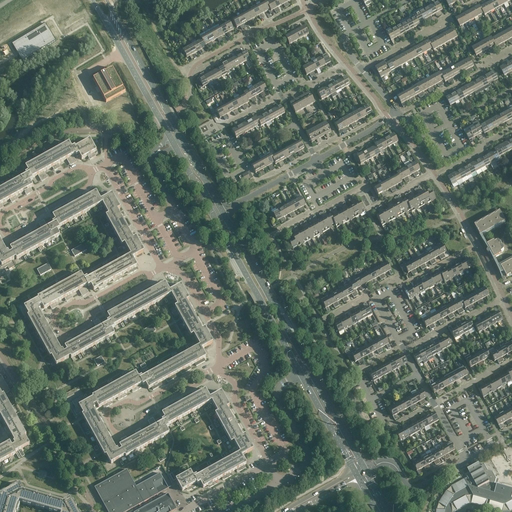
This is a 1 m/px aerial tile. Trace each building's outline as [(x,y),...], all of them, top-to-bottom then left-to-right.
[(281,6),(277,0),(273,0),(272,1),(278,12),(280,11),(278,8),(281,6)] [(287,7),(283,0),(277,0),(281,6),(283,5),(285,8),(287,7)] [(454,4),(451,0),(445,0),(451,10),(453,9),(451,5),(454,4)] [(500,9),(495,0),(492,0),(493,1),(490,3),(494,10),(498,8),(499,9),(500,9)] [(504,5),(501,0),(495,0),(500,9),(501,8),(501,7),(504,5)] [(278,12),(272,1),(267,4),(271,11),(274,10),(276,13),(278,12)] [(494,10),(490,3),(487,4),(485,1),(484,2),(490,14),(492,13),(491,12),(494,10)] [(271,11),(267,4),(266,2),(261,5),(265,12),(268,11),(270,14),(272,13),(271,11)] [(443,10),(439,2),(435,4),(434,3),(433,4),(440,16),(442,15),(440,12),(443,10)] [(490,14),(484,2),(482,3),(483,6),(481,8),(484,14),(485,16),(488,14),(489,15),(490,14)] [(440,16),(433,4),(432,5),(432,6),(429,8),(433,15),(436,14),(438,17),(440,16)] [(484,14),(481,8),(480,6),(477,8),(475,4),(473,5),(480,17),(481,17),(481,16),(484,14)] [(265,12),(261,5),(256,7),(262,18),(264,17),(262,14),(265,12)] [(480,17),(473,5),(471,6),(473,10),(470,11),(474,19),(478,17),(479,18),(480,17)] [(262,18),(256,7),(251,10),(256,18),(259,16),(260,19),(262,18)] [(430,21),(424,10),(423,8),(418,10),(419,13),(424,21),(426,19),(428,23),(430,21)] [(429,8),(424,10),(430,21),(432,20),(430,17),(433,15),(429,8)] [(474,19),(470,11),(467,13),(466,9),(464,10),(470,23),(472,22),(471,21),(474,19)] [(256,18),(251,10),(247,12),(253,23),(255,22),(253,19),(256,18)] [(424,21),(419,13),(418,10),(413,13),(414,15),(415,16),(421,27),(423,26),(421,22),(424,21)] [(470,23),(464,10),(462,11),(464,15),(461,16),(465,24),(468,22),(469,23),(470,23)] [(253,23),(247,12),(242,15),(246,23),(249,21),(251,25),(253,23)] [(246,23),(242,15),(237,18),(243,29),(245,28),(244,24),(246,23)] [(421,27),(415,16),(414,15),(409,17),(411,20),(415,28),(418,26),(420,29),(422,28),(421,27)] [(465,24),(461,16),(458,18),(456,15),(454,16),(460,27),(461,28),(462,27),(462,26),(465,24)] [(243,29),(237,18),(232,20),(237,28),(240,26),(242,30),(243,29)] [(412,34),(405,22),(406,21),(405,20),(400,23),(401,25),(406,33),(408,31),(410,35),(412,34)] [(411,20),(407,22),(407,21),(406,21),(405,22),(412,34),(414,33),(412,29),(415,28),(411,20)] [(233,30),(229,22),(224,25),(230,36),(232,35),(230,31),(233,30)] [(46,24),(12,44),(22,61),(56,41),(46,24)] [(230,36),(224,25),(219,27),(224,35),(226,34),(228,37),(230,36)] [(309,34),(304,26),(301,28),(299,25),(298,26),(304,37),(309,34)] [(406,33),(401,25),(398,27),(397,26),(396,27),(403,39),(405,38),(403,34),(406,33)] [(304,37),(298,26),(296,27),(297,30),(295,32),(299,39),(304,37)] [(458,37),(452,26),(449,27),(451,31),(449,32),(453,40),(456,38),(457,39),(458,38),(458,37)] [(224,35),(219,27),(215,30),(221,41),(223,40),(221,37),(224,35)] [(403,39),(396,27),(395,27),(395,29),(392,31),(396,38),(399,37),(401,40),(403,39)] [(221,41),(215,30),(210,33),(214,40),(217,39),(219,42),(221,41)] [(299,39),(295,32),(292,33),(290,30),(288,31),(294,42),(299,39)] [(453,40),(449,32),(446,34),(444,30),(442,31),(449,44),(450,43),(449,42),(453,40)] [(294,42),(288,31),(286,32),(288,35),(285,37),(289,45),(294,42)] [(396,38),(392,31),(389,32),(388,31),(387,32),(387,33),(393,44),(395,43),(393,40),(396,38)] [(449,44),(442,31),(440,33),(442,36),(439,38),(443,45),(447,43),(447,44),(449,44)] [(511,43),(511,41),(506,31),(504,31),(505,32),(502,34),(506,42),(509,40),(511,44),(511,43)] [(214,40),(210,33),(205,35),(211,47),(213,45),(211,42),(214,40)] [(506,42),(502,34),(498,36),(498,35),(496,36),(503,48),(505,47),(503,44),(506,42)] [(211,47),(205,35),(200,38),(201,40),(205,46),(205,45),(207,44),(209,48),(211,47)] [(443,45),(439,38),(436,39),(435,36),(433,37),(439,49),(441,48),(440,47),(443,45)] [(503,48),(496,36),(495,37),(496,38),(492,40),(495,46),(496,47),(499,46),(501,49),(503,48)] [(439,49),(433,37),(431,38),(433,41),(430,43),(433,49),(434,50),(437,49),(438,50),(439,49)] [(495,46),(492,40),(491,38),(488,40),(487,39),(486,39),(493,52),(495,50),(493,47),(495,46)] [(433,49),(430,43),(429,41),(426,43),(424,39),(422,40),(429,52),(430,52),(430,51),(433,49)] [(493,52),(486,39),(484,40),(485,41),(482,43),(486,51),(489,49),(491,53),(493,52)] [(206,47),(205,45),(205,46),(201,40),(197,42),(203,53),(205,52),(203,49),(206,47)] [(429,52),(422,40),(420,41),(422,45),(419,46),(423,54),(427,52),(428,53),(429,52)] [(203,53),(197,42),(192,45),(196,53),(199,51),(201,55),(203,53)] [(486,51),(482,43),(478,45),(478,44),(476,45),(483,57),(485,56),(483,52),(486,51)] [(423,54),(419,46),(416,48),(415,44),(413,46),(419,58),(421,57),(420,56),(423,54)] [(196,53),(192,45),(187,48),(193,59),(195,58),(193,54),(196,53)] [(483,57),(476,45),(475,45),(476,46),(472,48),(476,56),(479,54),(481,58),(483,57)] [(419,58),(413,46),(411,47),(413,50),(410,52),(414,59),(417,57),(418,58),(419,58)] [(193,59),(187,48),(182,50),(187,58),(189,56),(191,60),(193,59)] [(250,59),(246,52),(243,53),(241,50),(239,51),(245,62),(250,59)] [(414,59),(410,52),(407,53),(405,50),(403,51),(410,63),(411,62),(410,61),(414,59)] [(245,62),(239,51),(237,52),(239,56),(236,57),(240,65),(245,62)] [(410,63),(403,51),(401,52),(403,55),(400,57),(404,64),(408,62),(408,64),(410,63)] [(240,65),(236,57),(233,59),(231,55),(229,56),(235,67),(240,65)] [(330,62),(326,55),(321,58),(326,65),(328,64),(330,67),(332,66),(330,63),(330,62)] [(404,64),(400,57),(398,58),(396,55),(394,56),(400,68),(402,67),(401,66),(404,64)] [(235,67),(229,56),(227,57),(229,61),(226,62),(231,70),(235,67)] [(400,68),(394,56),(392,57),(394,60),(391,62),(395,70),(398,68),(399,69),(400,68)] [(326,65),(321,58),(317,60),(323,71),(325,70),(323,67),(326,65)] [(474,66),(470,59),(466,61),(466,60),(464,60),(471,73),(473,72),(471,68),(474,66)] [(231,70),(226,62),(223,64),(222,60),(220,61),(221,63),(226,73),(226,72),(231,70)] [(323,71),(317,60),(312,63),(316,70),(319,69),(321,72),(323,71)] [(395,70),(391,62),(388,64),(386,60),(384,61),(385,63),(391,73),(392,73),(392,71),(395,70)] [(471,73),(464,60),(463,61),(464,62),(460,64),(464,72),(467,70),(469,74),(471,73)] [(511,71),(511,67),(510,63),(507,65),(505,61),(503,62),(510,74),(511,74),(511,73),(511,71)] [(510,74),(503,62),(501,63),(503,67),(500,68),(504,76),(508,74),(509,75),(510,74)] [(226,73),(221,63),(219,64),(221,68),(218,69),(222,77),(227,74),(226,72),(226,73)] [(316,70),(312,63),(307,65),(313,76),(315,75),(313,72),(316,70)] [(391,73),(385,63),(375,68),(376,70),(374,71),(376,74),(378,73),(381,78),(391,73)] [(464,72),(460,64),(457,66),(456,65),(455,66),(462,78),(463,77),(462,73),(464,72)] [(313,76),(307,65),(302,68),(306,76),(309,74),(311,78),(313,76)] [(462,78),(455,66),(453,66),(454,68),(451,69),(455,77),(458,76),(460,79),(462,78)] [(222,77),(218,69),(215,71),(213,67),(211,69),(217,80),(222,77)] [(93,79),(94,82),(96,84),(97,86),(100,92),(101,93),(102,95),(104,98),(105,100),(106,102),(125,92),(112,68),(93,79)] [(498,80),(492,68),(492,69),(490,70),(492,73),(489,75),(493,82),(497,80),(497,82),(499,81),(498,80)] [(217,80),(211,69),(209,70),(211,73),(208,75),(213,82),(217,80)] [(455,77),(451,69),(447,71),(447,70),(445,71),(452,83),(454,82),(452,79),(455,77)] [(452,83),(445,71),(444,72),(445,73),(441,75),(444,81),(445,82),(448,81),(450,84),(452,83)] [(493,82),(489,75),(486,76),(484,72),(482,73),(489,86),(490,85),(490,84),(493,82)] [(213,82),(208,75),(206,76),(204,73),(202,74),(208,85),(213,82)] [(444,81),(441,75),(440,73),(437,75),(436,74),(435,74),(442,87),(444,86),(442,82),(444,81)] [(489,86),(482,73),(480,74),(482,78),(480,80),(485,90),(490,87),(489,86)] [(208,85),(202,74),(200,75),(202,78),(196,82),(200,89),(208,85)] [(442,87),(435,74),(434,75),(434,76),(431,78),(435,86),(438,84),(440,88),(442,87)] [(350,85),(346,77),(343,79),(341,75),(339,76),(345,88),(350,85)] [(345,88),(339,76),(337,77),(339,81),(336,82),(340,90),(345,88)] [(485,90),(480,80),(477,81),(474,77),(472,78),(480,93),(485,90)] [(435,86),(431,78),(427,80),(427,79),(425,80),(432,92),(434,91),(432,87),(435,86)] [(480,93),(472,78),(470,79),(473,83),(470,85),(474,93),(476,95),(480,93)] [(432,92),(425,80),(424,80),(425,82),(421,83),(425,91),(428,89),(430,93),(432,92)] [(340,90),(336,82),(333,84),(332,81),(330,82),(336,93),(340,90)] [(336,93),(330,82),(328,83),(330,86),(327,88),(331,95),(336,93)] [(267,90),(263,83),(258,85),(264,96),(266,95),(264,92),(267,90)] [(425,91),(421,83),(418,85),(417,84),(416,85),(423,97),(425,96),(423,93),(425,91)] [(474,93),(470,85),(467,87),(465,83),(463,84),(470,97),(471,96),(471,95),(474,93)] [(470,97),(463,84),(461,85),(463,89),(461,90),(465,98),(468,96),(469,97),(470,97)] [(257,95),(253,88),(251,85),(247,88),(248,90),(254,102),(256,100),(254,97),(257,95)] [(264,96),(258,85),(253,88),(257,95),(260,94),(262,98),(264,97),(264,96)] [(423,97),(416,85),(415,86),(415,87),(412,89),(416,96),(419,95),(421,98),(423,97)] [(331,95),(327,88),(324,89),(322,86),(320,87),(326,98),(331,95)] [(326,98),(320,87),(318,88),(320,91),(317,93),(321,101),(326,98)] [(465,98),(461,90),(458,92),(456,88),(454,90),(461,102),(462,101),(461,100),(465,98)] [(416,96),(412,89),(408,91),(408,89),(406,90),(413,102),(415,101),(413,98),(416,96)] [(254,102),(248,90),(243,93),(244,95),(248,101),(250,99),(252,103),(254,102)] [(413,102),(406,90),(405,91),(406,92),(402,94),(406,102),(409,100),(411,103),(413,102)] [(461,102),(454,90),(452,91),(454,94),(451,96),(455,103),(459,101),(459,102),(461,102)] [(315,103),(309,93),(306,94),(305,91),(300,94),(302,97),(299,98),(300,100),(305,108),(315,103)] [(406,102),(402,94),(399,96),(398,95),(397,95),(398,96),(397,97),(404,108),(404,107),(406,106),(404,103),(406,102)] [(455,103),(451,96),(448,97),(446,94),(445,95),(444,95),(450,106),(451,107),(452,106),(452,105),(455,103)] [(249,102),(248,101),(244,95),(240,97),(246,109),(248,107),(246,104),(249,102)] [(246,109),(240,97),(235,100),(239,108),(242,106),(244,110),(246,109)] [(305,108),(300,100),(299,98),(297,99),(295,97),(291,99),(292,102),(290,103),(295,113),(305,108)] [(236,114),(230,103),(229,100),(224,103),(225,105),(230,113),(232,112),(234,115),(236,114)] [(239,108),(235,100),(230,103),(236,114),(238,113),(236,109),(239,108)] [(285,113),(280,106),(278,107),(276,104),(274,105),(280,116),(285,113)] [(230,113),(225,105),(221,108),(227,119),(229,118),(227,115),(230,113)] [(280,116),(274,105),(272,106),(274,110),(271,111),(275,119),(280,116)] [(372,113),(368,106),(363,108),(367,116),(370,114),(372,118),(374,117),(372,113)] [(227,119),(221,108),(216,111),(220,118),(223,117),(225,120),(227,119)] [(367,116),(363,108),(358,111),(364,122),(366,121),(364,117),(367,116)] [(275,119),(271,111),(268,113),(266,109),(264,110),(270,121),(275,119)] [(270,121),(264,110),(262,111),(264,115),(261,116),(266,124),(270,121)] [(364,122),(358,111),(353,113),(358,121),(360,119),(362,123),(364,122)] [(510,125),(504,112),(502,113),(503,114),(500,116),(504,124),(507,122),(508,126),(510,125)] [(358,121),(353,113),(349,116),(355,127),(357,126),(355,123),(358,121)] [(260,125),(255,116),(254,114),(252,115),(254,118),(251,120),(255,127),(260,125)] [(266,124),(261,116),(259,118),(257,114),(255,116),(260,125),(261,127),(266,124)] [(355,127),(349,116),(344,119),(348,126),(351,125),(353,128),(355,127)] [(504,124),(500,116),(496,118),(495,117),(494,118),(501,130),(503,129),(501,125),(504,124)] [(255,127),(251,120),(248,121),(246,118),(244,119),(250,130),(255,127)] [(501,130),(494,118),(493,118),(493,119),(490,121),(494,129),(497,127),(499,131),(501,130)] [(250,130),(244,119),(242,120),(244,124),(241,125),(246,133),(250,130)] [(348,126),(344,119),(339,121),(345,132),(347,131),(345,128),(348,126)] [(345,132),(339,121),(334,124),(338,132),(341,130),(343,133),(345,132)] [(494,129),(490,121),(487,123),(486,122),(485,123),(491,135),(493,134),(491,131),(494,129)] [(331,133),(325,122),(316,128),(321,138),(324,137),(325,139),(330,137),(328,134),(331,133)] [(246,133),(241,125),(239,127),(237,123),(235,124),(241,135),(246,133)] [(491,135),(485,123),(483,124),(484,125),(481,126),(480,127),(484,133),(484,134),(487,133),(489,136),(491,135)] [(241,135),(235,124),(233,125),(235,129),(232,130),(236,138),(241,135)] [(481,139),(474,126),(473,125),(469,128),(470,130),(474,138),(477,136),(479,140),(481,139)] [(484,133),(480,127),(481,126),(480,125),(476,127),(476,126),(474,126),(481,139),(483,137),(481,134),(484,133)] [(321,138),(316,128),(306,133),(312,143),(314,142),(316,144),(320,142),(319,139),(321,138)] [(470,130),(467,132),(466,131),(465,132),(465,133),(471,144),(472,144),(473,143),(472,139),(474,138),(470,130)] [(398,142),(394,134),(391,136),(389,132),(387,133),(393,144),(398,142)] [(393,144),(387,133),(385,135),(387,138),(384,139),(388,147),(393,144)] [(388,147),(384,139),(381,141),(379,138),(377,139),(383,150),(388,147)] [(383,150),(377,139),(375,140),(377,143),(374,145),(375,147),(375,146),(379,152),(383,150)] [(96,152),(94,147),(90,140),(76,148),(75,146),(72,148),(75,155),(77,157),(79,156),(81,160),(87,156),(89,160),(96,157),(94,153),(96,152)] [(304,149),(300,141),(295,144),(301,155),(303,154),(301,150),(304,149)] [(75,155),(72,148),(71,147),(69,144),(69,143),(54,151),(61,163),(66,159),(70,166),(76,162),(73,156),(75,155)] [(508,152),(504,144),(501,146),(499,143),(497,144),(504,156),(506,155),(505,154),(508,152)] [(301,155),(295,144),(290,146),(295,154),(297,153),(299,156),(301,155)] [(504,156),(497,144),(496,145),(497,148),(494,150),(495,152),(496,151),(499,157),(502,155),(503,157),(504,156)] [(375,146),(375,147),(373,148),(371,145),(369,146),(375,157),(380,154),(379,152),(375,146)] [(295,154),(290,146),(286,149),(292,160),(292,161),(294,160),(292,156),(295,154)] [(375,157),(369,146),(367,147),(369,150),(366,152),(370,159),(375,157)] [(292,160),(286,149),(281,152),(285,159),(288,158),(290,162),(292,161),(292,160)] [(370,159),(366,152),(363,153),(361,150),(359,151),(366,162),(370,159)] [(499,157),(496,151),(495,152),(493,153),(491,150),(489,151),(496,163),(497,162),(496,161),(500,159),(499,157)] [(61,163),(54,151),(40,159),(46,171),(52,167),(54,171),(61,168),(58,164),(61,163)] [(366,162),(359,151),(357,152),(359,155),(356,157),(354,158),(356,162),(358,161),(361,165),(366,162)] [(496,163),(489,151),(487,152),(489,155),(486,157),(490,164),(494,162),(494,164),(496,163)] [(285,159),(281,152),(276,154),(283,166),(285,165),(282,161),(285,159)] [(275,163),(271,157),(272,157),(271,155),(270,155),(269,153),(264,156),(272,170),(274,169),(272,164),(274,163),(275,163)] [(283,166),(276,154),(272,157),(271,157),(275,163),(274,163),(275,165),(278,163),(281,167),(283,166)] [(490,164),(486,157),(483,158),(481,155),(479,156),(486,168),(487,167),(487,166),(490,164)] [(272,170),(264,156),(260,158),(261,160),(265,168),(268,167),(270,171),(272,170)] [(486,168),(479,156),(477,157),(479,160),(477,162),(481,170),(484,168),(485,169),(486,168)] [(265,168),(261,160),(260,158),(259,158),(255,160),(263,175),(265,174),(262,170),(265,168)] [(32,178),(38,175),(41,182),(48,178),(44,172),(46,171),(40,159),(25,167),(28,172),(27,173),(25,174),(26,175),(12,183),(18,195),(24,191),(26,195),(33,192),(30,188),(33,187),(30,181),(31,181),(33,180),(32,178)] [(263,175),(255,160),(250,163),(255,173),(258,172),(261,176),(263,175)] [(481,170),(477,162),(474,163),(472,160),(470,161),(477,173),(478,173),(477,172),(481,170)] [(477,173),(470,161),(468,162),(470,166),(467,167),(471,175),(475,173),(475,174),(477,173)] [(420,170),(416,162),(411,165),(417,176),(419,175),(417,172),(420,170)] [(417,176),(411,165),(406,168),(410,175),(413,174),(415,177),(417,176)] [(471,175),(467,167),(464,169),(462,165),(461,166),(468,179),(472,177),(471,175)] [(468,179),(461,166),(459,167),(460,171),(458,172),(463,182),(468,179)] [(410,175),(406,168),(401,170),(407,181),(409,180),(407,177),(410,175)] [(407,181),(401,170),(396,173),(397,175),(401,181),(403,179),(405,183),(407,181)] [(253,178),(250,173),(249,171),(242,176),(245,181),(250,179),(250,180),(253,178)] [(463,182),(458,172),(455,174),(453,171),(451,172),(458,185),(463,182)] [(458,185),(451,172),(449,173),(451,176),(448,178),(452,186),(451,186),(452,188),(458,185)] [(402,182),(401,181),(397,175),(393,177),(397,185),(400,183),(402,187),(404,186),(402,182)] [(397,185),(393,177),(388,180),(394,191),(396,190),(394,187),(397,185)] [(394,191),(388,180),(383,183),(387,190),(390,189),(392,192),(394,191)] [(18,195),(12,183),(0,189),(0,194),(4,202),(10,199),(12,203),(18,200),(16,196),(18,195)] [(387,190),(383,183),(378,185),(385,196),(386,195),(385,192),(387,190)] [(385,196),(378,185),(373,188),(378,196),(381,194),(383,197),(385,196)] [(436,199),(432,193),(430,189),(427,190),(429,193),(427,195),(431,202),(436,199)] [(431,202),(427,195),(425,191),(422,193),(421,190),(419,191),(421,194),(420,194),(426,204),(431,202)] [(120,209),(114,198),(112,194),(101,200),(96,192),(90,195),(88,191),(82,194),(85,198),(82,200),(88,212),(102,204),(108,215),(109,215),(117,210),(120,209)] [(426,204),(420,194),(418,191),(416,192),(418,195),(416,197),(421,207),(426,204)] [(421,207),(416,197),(413,198),(411,195),(410,196),(411,199),(417,210),(421,207)] [(417,210),(411,199),(410,199),(409,196),(407,197),(409,200),(406,202),(411,210),(410,210),(412,212),(417,210)] [(305,205),(301,198),(296,200),(302,211),(304,210),(302,207),(305,205)] [(411,210),(406,202),(405,200),(402,201),(401,198),(399,199),(401,202),(400,203),(406,213),(410,210),(411,210)] [(88,212),(82,200),(76,203),(73,199),(68,202),(70,206),(67,208),(73,220),(88,212)] [(302,211),(296,200),(292,203),(296,211),(299,209),(300,213),(302,211)] [(365,212),(359,202),(357,203),(355,200),(353,201),(355,204),(355,205),(360,215),(365,212)] [(406,213),(400,203),(398,200),(396,201),(398,204),(395,205),(401,216),(406,213)] [(360,215),(355,205),(354,205),(352,202),(351,203),(352,206),(350,207),(356,218),(360,215)] [(296,211),(292,203),(287,206),(290,212),(293,217),(295,216),(293,212),(296,211)] [(401,216),(395,205),(393,207),(391,204),(389,204),(391,207),(391,208),(396,218),(401,216)] [(396,218),(391,208),(390,208),(389,205),(387,206),(388,209),(386,210),(387,212),(392,221),(396,218)] [(290,212),(287,206),(282,208),(286,216),(289,214),(291,218),(293,217),(290,212)] [(356,218),(350,207),(347,209),(346,206),(344,207),(345,210),(351,220),(356,218)] [(59,227),(67,223),(73,220),(67,208),(61,211),(59,207),(54,210),(56,214),(52,216),(55,221),(54,222),(52,223),(53,224),(48,227),(44,221),(38,224),(42,230),(39,232),(46,244),(60,236),(57,231),(58,230),(60,229),(59,227)] [(351,220),(345,210),(343,207),(341,208),(343,211),(340,212),(346,223),(351,220)] [(286,216),(282,208),(277,211),(283,222),(285,221),(284,217),(286,216)] [(392,221),(387,212),(386,210),(383,212),(382,209),(380,210),(382,213),(381,213),(387,223),(392,221)] [(125,225),(122,219),(126,216),(123,211),(119,213),(117,210),(109,215),(108,215),(106,216),(114,231),(125,225)] [(387,223),(381,213),(379,210),(377,211),(379,214),(376,216),(382,226),(387,223)] [(283,222),(277,211),(272,214),(277,221),(280,220),(281,223),(283,222)] [(346,223),(340,212),(338,214),(336,211),(334,212),(336,215),(341,225),(346,223)] [(480,236),(506,222),(500,211),(499,212),(497,213),(496,214),(493,216),(492,216),(489,218),(487,219),(486,220),(483,222),(482,221),(480,222),(480,223),(479,223),(476,225),(475,226),(480,236)] [(341,225),(336,215),(335,215),(333,212),(332,213),(333,216),(331,218),(335,226),(336,228),(341,225)] [(335,226),(331,218),(330,216),(327,217),(325,214),(324,215),(325,218),(331,229),(335,226)] [(331,229),(325,218),(325,219),(323,216),(321,216),(323,219),(320,221),(326,231),(331,229)] [(326,231),(320,221),(318,222),(316,219),(314,220),(316,223),(316,224),(321,234),(326,231)] [(321,234),(316,224),(315,224),(313,221),(312,222),(313,225),(311,226),(317,237),(321,234)] [(133,239),(130,233),(134,231),(131,225),(127,228),(125,225),(114,231),(122,246),(125,244),(124,244),(133,239)] [(317,237),(311,226),(308,228),(307,225),(305,225),(306,229),(312,239),(317,237)] [(312,239),(306,229),(304,226),(302,227),(304,230),(301,231),(307,242),(312,239)] [(307,242),(301,231),(299,233),(297,230),(295,231),(297,234),(302,244),(307,242)] [(46,244),(39,232),(33,235),(31,231),(26,234),(28,238),(25,240),(31,252),(46,244)] [(302,244),(297,234),(296,234),(295,231),(293,232),(294,235),(292,237),(293,240),(294,240),(298,247),(302,244)] [(16,258),(12,252),(10,248),(6,250),(5,248),(0,240),(2,239),(0,236),(0,274),(6,271),(5,269),(8,267),(9,270),(14,267),(12,262),(11,262),(11,261),(16,258)] [(133,258),(144,252),(136,237),(133,239),(124,244),(125,244),(129,252),(131,255),(116,263),(123,275),(128,271),(130,275),(137,272),(135,268),(137,266),(133,258)] [(31,252),(25,240),(19,243),(17,239),(11,242),(13,246),(10,248),(12,252),(16,258),(16,260),(31,252)] [(298,247),(294,240),(293,240),(291,241),(291,240),(287,242),(288,245),(289,244),(293,250),(298,247)] [(504,249),(504,248),(503,247),(503,246),(502,244),(502,243),(500,242),(499,241),(498,241),(497,241),(496,242),(495,242),(495,241),(494,241),(492,243),(487,245),(486,246),(489,251),(488,251),(487,252),(487,253),(488,254),(489,254),(490,254),(493,259),(494,258),(499,255),(501,254),(502,254),(501,254),(501,252),(502,252),(503,252),(503,251),(503,250),(504,250),(504,249)] [(84,244),(71,251),(75,257),(87,250),(84,244)] [(446,252),(442,244),(437,247),(443,259),(445,258),(443,254),(446,252)] [(443,259),(437,247),(432,250),(436,258),(439,256),(441,260),(443,259)] [(436,258),(432,250),(427,252),(434,264),(436,263),(434,259),(436,258)] [(434,264),(427,252),(423,255),(427,263),(429,261),(431,265),(434,264)] [(427,263),(423,255),(418,258),(424,269),(426,268),(424,264),(427,263)] [(473,267),(467,255),(464,257),(466,261),(464,262),(468,270),(473,267)] [(424,269),(418,258),(413,260),(417,268),(420,267),(422,270),(424,269)] [(417,268),(413,260),(408,263),(415,274),(417,273),(415,270),(417,268)] [(468,270),(464,262),(461,263),(459,260),(457,261),(464,272),(468,270)] [(511,260),(500,268),(498,269),(503,279),(507,277),(511,274),(511,260)] [(464,272),(457,261),(455,262),(457,266),(454,267),(459,275),(464,272)] [(393,274),(387,262),(382,265),(386,273),(388,271),(391,275),(393,274)] [(123,275),(116,263),(102,271),(108,282),(114,279),(116,283),(122,279),(120,276),(123,275)] [(415,274),(408,263),(404,265),(403,264),(399,266),(403,272),(406,270),(408,273),(411,272),(413,276),(415,274)] [(37,270),(40,276),(51,270),(48,264),(37,270)] [(386,273),(382,265),(377,268),(383,279),(386,278),(383,274),(386,273)] [(459,275),(454,267),(452,269),(450,265),(448,266),(454,278),(459,275)] [(454,278),(448,266),(445,267),(447,271),(445,272),(449,280),(454,278)] [(383,279),(377,268),(372,270),(377,278),(379,277),(381,281),(383,279)] [(449,280),(445,272),(442,274),(439,268),(437,269),(444,281),(443,281),(444,283),(449,280)] [(444,281),(437,269),(435,271),(437,274),(434,276),(439,284),(443,281),(444,281)] [(377,278),(372,270),(367,273),(374,284),(376,283),(374,280),(377,278)] [(108,288),(106,284),(108,282),(102,271),(88,279),(87,277),(84,279),(81,274),(67,282),(73,293),(79,290),(82,297),(89,293),(85,287),(87,286),(88,287),(91,285),(94,291),(100,287),(102,291),(108,288)] [(374,284),(367,273),(363,275),(367,283),(370,282),(372,286),(374,284)] [(439,284),(434,276),(432,277),(430,274),(428,275),(434,286),(439,284)] [(367,283),(363,275),(358,278),(364,290),(367,289),(365,285),(367,283)] [(434,286),(428,275),(425,276),(428,280),(425,281),(429,289),(434,286)] [(364,290),(358,278),(353,281),(358,289),(360,287),(362,291),(364,290)] [(429,289),(425,281),(423,282),(420,279),(418,280),(425,292),(429,289)] [(425,292),(418,280),(416,281),(418,285),(416,286),(420,294),(425,292)] [(355,290),(358,289),(353,281),(348,283),(356,297),(358,295),(355,290)] [(73,293),(67,282),(52,290),(58,301),(64,298),(66,302),(73,298),(71,295),(73,293)] [(189,300),(181,285),(170,291),(165,283),(159,286),(157,282),(151,285),(154,289),(151,291),(157,302),(171,295),(174,300),(177,306),(178,306),(186,301),(189,300)] [(356,297),(348,283),(349,285),(345,288),(349,296),(352,294),(354,298),(356,297)] [(420,294),(416,286),(413,288),(411,284),(409,285),(415,297),(420,294)] [(415,297),(409,285),(407,286),(409,290),(406,292),(410,300),(415,297)] [(349,296),(345,288),(340,290),(346,302),(349,301),(347,297),(349,296)] [(491,299),(485,288),(480,290),(484,298),(486,297),(489,301),(491,299)] [(58,301),(52,290),(37,298),(38,299),(44,309),(50,306),(52,310),(58,306),(56,303),(58,301)] [(157,302),(151,291),(145,294),(142,290),(137,293),(139,297),(136,299),(143,310),(157,302)] [(346,302),(340,290),(335,293),(340,301),(342,299),(344,303),(346,302)] [(484,298),(480,290),(475,293),(481,305),(484,303),(481,300),(484,298)] [(340,301),(335,293),(331,296),(337,307),(339,306),(337,302),(340,301)] [(481,305),(475,293),(470,296),(475,303),(477,302),(479,306),(481,305)] [(337,307),(331,296),(326,298),(330,306),(333,305),(335,308),(337,307)] [(475,303),(470,296),(466,298),(472,310),(474,309),(472,305),(475,303)] [(143,310),(136,299),(130,302),(128,298),(123,301),(125,305),(122,307),(128,318),(143,310)] [(330,306),(326,298),(321,301),(327,312),(330,311),(328,307),(330,306)] [(472,310),(466,298),(461,301),(464,307),(465,309),(468,307),(470,311),(472,310)] [(44,319),(42,316),(40,312),(44,309),(38,299),(24,307),(29,315),(27,316),(38,337),(50,330),(47,325),(48,324),(46,319),(44,319)] [(464,307),(461,301),(460,299),(455,302),(461,313),(464,312),(461,308),(464,307)] [(203,322),(200,316),(196,319),(194,316),(191,310),(195,307),(192,302),(188,304),(186,301),(178,306),(177,306),(175,307),(191,336),(194,335),(193,335),(202,330),(199,324),(203,322)] [(461,313),(455,302),(450,304),(454,312),(457,311),(459,315),(461,313)] [(372,315),(366,303),(363,305),(365,308),(363,310),(367,318),(372,315)] [(454,312),(450,304),(445,307),(452,319),(454,317),(452,314),(454,312)] [(114,326),(122,322),(128,318),(122,307),(116,310),(114,306),(108,309),(111,313),(107,315),(110,320),(107,322),(108,323),(102,326),(98,319),(93,322),(97,329),(94,331),(100,342),(115,334),(112,329),(115,328),(114,326)] [(367,318),(363,310),(360,311),(358,307),(356,308),(363,320),(367,318)] [(452,319),(445,307),(441,310),(445,317),(448,316),(450,320),(452,319)] [(363,320),(356,308),(354,310),(356,313),(354,315),(358,323),(363,320)] [(502,320),(496,308),(494,310),(496,313),(493,315),(498,323),(502,320)] [(445,317),(441,310),(436,312),(442,324),(445,322),(443,319),(445,317)] [(442,324),(436,312),(431,315),(436,323),(438,321),(440,325),(442,324)] [(358,323),(354,315),(351,316),(349,313),(347,314),(353,325),(358,323)] [(498,323),(493,315),(491,316),(489,313),(486,314),(493,325),(498,323)] [(353,325),(347,314),(345,315),(347,319),(344,320),(348,328),(353,325)] [(493,325),(486,314),(484,315),(486,319),(484,320),(488,328),(493,325)] [(436,323),(431,315),(427,317),(433,329),(435,328),(433,324),(436,323)] [(433,329),(427,317),(422,320),(426,328),(429,326),(431,330),(433,329)] [(474,329),(470,321),(467,317),(465,319),(467,322),(465,324),(469,332),(474,329)] [(348,328),(344,320),(342,321),(340,318),(337,319),(344,331),(348,328)] [(488,328),(484,320),(481,321),(479,318),(477,319),(483,331),(488,328)] [(344,331),(337,319),(335,320),(337,324),(334,325),(339,333),(344,331)] [(483,331),(477,319),(475,320),(477,324),(474,325),(478,333),(483,331)] [(469,332),(465,324),(462,325),(460,321),(458,323),(464,334),(469,332)] [(464,334),(458,323),(455,324),(458,328),(455,329),(459,337),(464,334)] [(152,325),(144,330),(147,336),(156,331),(152,325)] [(459,337),(455,329),(453,330),(450,327),(448,328),(454,340),(459,337)] [(202,349),(213,343),(205,328),(202,330),(193,335),(194,335),(200,346),(186,354),(192,365),(197,362),(199,366),(206,362),(204,359),(206,357),(202,349)] [(60,348),(58,345),(55,339),(56,338),(53,333),(52,334),(50,330),(38,337),(48,354),(50,357),(51,357),(56,365),(70,357),(65,347),(61,349),(60,348)] [(100,342),(94,331),(88,334),(86,330),(80,333),(82,337),(79,339),(86,350),(100,342)] [(451,346),(445,334),(442,336),(444,340),(442,341),(446,349),(451,346)] [(391,348),(384,336),(379,339),(384,347),(386,345),(388,349),(391,348)] [(86,350),(79,339),(73,342),(71,338),(66,341),(68,345),(65,347),(70,357),(71,359),(86,350)] [(384,347),(379,339),(374,342),(381,353),(383,352),(381,348),(384,347)] [(446,349),(442,341),(439,342),(437,339),(435,340),(442,351),(446,349)] [(442,351),(435,340),(433,341),(435,345),(432,346),(437,354),(442,351)] [(381,353),(374,342),(370,344),(374,352),(377,351),(379,354),(381,353)] [(374,352),(370,344),(365,347),(371,358),(374,357),(372,353),(374,352)] [(437,354),(432,346),(430,348),(428,344),(426,345),(432,357),(437,354)] [(432,357),(426,345),(423,346),(426,350),(423,351),(427,359),(432,357)] [(511,357),(504,346),(499,348),(504,356),(506,355),(508,359),(511,357)] [(371,358),(365,347),(360,349),(365,357),(367,356),(369,360),(371,358)] [(504,356),(499,348),(495,351),(501,363),(503,361),(501,358),(504,356)] [(365,357),(360,349),(356,352),(362,364),(364,362),(362,359),(365,357)] [(427,359),(423,351),(421,353),(418,349),(416,350),(423,362),(427,359)] [(423,362),(416,350),(414,351),(416,355),(413,357),(418,365),(423,362)] [(492,361),(485,350),(480,352),(485,360),(487,359),(489,362),(492,361)] [(501,363),(495,351),(490,354),(494,362),(497,360),(499,364),(501,363)] [(362,364),(356,352),(351,354),(350,353),(347,355),(350,361),(353,359),(355,363),(358,361),(360,365),(362,364)] [(485,360),(480,352),(475,355),(482,366),(484,365),(482,362),(485,360)] [(192,365),(186,354),(171,362),(177,373),(183,370),(185,374),(191,370),(189,367),(192,365)] [(407,364),(403,356),(400,357),(398,354),(396,355),(402,366),(407,364)] [(402,366),(396,355),(393,356),(395,360),(393,361),(397,369),(402,366)] [(482,366),(475,355),(471,357),(475,365),(478,364),(480,368),(482,366)] [(97,366),(104,363),(101,357),(94,360),(97,366)] [(475,365),(471,357),(466,360),(472,372),(475,370),(473,367),(475,365)] [(397,369),(393,361),(390,362),(388,359),(386,360),(393,372),(397,369)] [(393,372),(386,360),(384,361),(386,365),(384,366),(388,374),(393,372)] [(177,373),(171,362),(157,370),(163,381),(169,378),(171,382),(177,378),(175,375),(177,373)] [(388,374),(384,366),(381,368),(379,364),(377,365),(383,377),(388,374)] [(383,377),(377,365),(375,366),(377,370),(374,372),(378,379),(383,377)] [(469,379),(463,367),(458,370),(462,378),(465,377),(467,380),(469,379)] [(511,380),(504,368),(502,370),(505,375),(502,377),(507,384),(511,382),(511,380)] [(378,379),(374,372),(372,373),(369,369),(367,371),(373,382),(378,379)] [(161,383),(163,381),(157,370),(142,378),(141,376),(139,378),(136,373),(121,381),(128,392),(133,389),(135,392),(141,388),(140,386),(142,384),(143,386),(145,384),(148,389),(154,386),(156,390),(163,387),(161,383)] [(462,378),(458,370),(453,373),(460,384),(462,383),(460,379),(462,378)] [(460,384),(453,373),(449,375),(453,383),(456,382),(458,386),(460,384)] [(507,384),(502,377),(500,378),(498,374),(496,375),(502,387),(507,384)] [(4,395),(10,392),(1,375),(0,376),(0,375),(0,420),(2,419),(3,421),(15,415),(5,398),(4,395)] [(453,383),(449,375),(444,378),(450,390),(453,388),(450,385),(453,383)] [(502,387),(496,375),(493,377),(496,380),(493,382),(497,390),(502,387)] [(450,390),(444,378),(439,381),(444,388),(446,387),(448,391),(450,390)] [(497,390),(493,382),(491,383),(488,379),(486,381),(493,392),(497,390)] [(128,392),(121,381),(107,389),(113,400),(119,397),(121,401),(127,397),(125,394),(128,392)] [(444,388),(439,381),(434,383),(441,395),(443,394),(441,390),(444,388)] [(493,392),(486,381),(484,382),(486,386),(484,387),(488,395),(493,392)] [(441,395),(434,383),(430,386),(434,394),(437,392),(439,396),(441,395)] [(488,395),(484,387),(481,388),(479,385),(477,386),(483,398),(488,395)] [(113,400),(107,389),(92,397),(93,398),(99,408),(104,405),(106,409),(113,405),(111,402),(113,400)] [(229,406),(221,392),(210,398),(205,390),(199,393),(197,389),(192,392),(194,396),(191,398),(197,409),(212,401),(213,404),(214,407),(218,412),(218,413),(227,408),(229,406)] [(423,405),(417,393),(415,390),(411,393),(412,396),(416,404),(419,402),(421,406),(423,405)] [(426,398),(422,390),(417,393),(423,405),(425,403),(423,400),(426,398)] [(100,417),(99,418),(95,413),(94,411),(99,408),(93,398),(86,402),(83,396),(79,398),(79,399),(77,400),(77,399),(72,402),(76,409),(73,411),(76,416),(82,412),(83,414),(82,415),(84,418),(93,436),(105,429),(102,424),(103,423),(100,417)] [(416,404),(412,396),(407,398),(414,410),(416,409),(414,405),(416,404)] [(197,409),(191,398),(185,401),(183,397),(177,400),(180,404),(177,406),(183,417),(197,409)] [(414,410),(407,398),(403,401),(407,409),(409,407),(412,411),(414,410)] [(407,409),(403,401),(398,403),(404,415),(407,414),(404,410),(407,409)] [(404,415),(398,403),(393,406),(398,414),(400,413),(402,416),(404,415)] [(168,425),(177,421),(183,417),(177,406),(171,409),(168,405),(163,408),(165,412),(162,414),(165,419),(164,419),(162,420),(162,422),(157,425),(153,418),(148,421),(151,428),(148,430),(155,441),(169,433),(166,428),(169,427),(168,425)] [(398,414),(393,406),(388,409),(395,420),(397,419),(395,415),(398,414)] [(234,422),(232,418),(231,416),(236,414),(233,409),(228,411),(227,408),(218,413),(218,412),(215,414),(223,429),(234,422)] [(439,421),(432,409),(430,411),(432,414),(429,416),(434,424),(439,421)] [(434,424),(429,416),(427,417),(425,413),(422,415),(429,426),(434,424)] [(510,424),(504,413),(499,415),(504,423),(506,422),(508,426),(510,424)] [(26,436),(25,433),(15,415),(3,421),(7,427),(4,428),(8,435),(10,433),(14,440),(10,442),(15,453),(17,452),(30,445),(25,436),(26,436)] [(429,426),(422,415),(420,416),(422,420),(420,421),(424,429),(429,426)] [(504,423),(499,415),(494,418),(501,430),(503,428),(501,425),(504,423)] [(424,429),(420,421),(417,422),(415,419),(413,420),(419,432),(424,429)] [(419,432),(413,420),(411,421),(413,425),(410,426),(415,434),(419,432)] [(242,436),(239,431),(243,429),(240,423),(236,425),(234,422),(223,429),(231,443),(234,442),(234,441),(242,437),(242,436)] [(415,434),(410,426),(408,428),(406,424),(404,425),(410,437),(415,434)] [(410,437),(404,425),(401,426),(403,430),(401,432),(405,439),(410,437)] [(119,446),(115,448),(114,446),(110,438),(111,437),(108,432),(107,433),(105,429),(93,436),(103,453),(105,456),(106,456),(111,464),(125,456),(119,446)] [(155,441),(148,430),(142,433),(140,429),(135,432),(137,436),(134,438),(140,449),(155,441)] [(405,439),(401,432),(398,433),(396,429),(394,431),(400,442),(405,439)] [(242,456),(253,450),(245,435),(242,436),(242,437),(234,441),(234,442),(238,450),(240,453),(225,461),(232,472),(238,469),(240,473),(246,469),(244,466),(247,464),(242,456)] [(140,449),(134,438),(128,441),(126,437),(120,440),(123,444),(119,446),(125,456),(126,457),(140,449)] [(15,453),(10,442),(4,446),(1,441),(0,442),(0,458),(2,462),(16,454),(15,453)] [(457,454),(450,442),(445,445),(450,453),(452,452),(454,455),(457,454)] [(450,453),(445,445),(441,448),(447,459),(449,458),(447,454),(450,453)] [(447,459),(441,448),(436,450),(440,458),(443,457),(445,461),(447,459)] [(440,458),(436,450),(431,453),(438,465),(440,463),(438,460),(440,458)] [(438,465),(431,453),(427,456),(431,463),(433,462),(436,466),(438,465)] [(431,463),(427,456),(422,458),(428,470),(430,469),(428,465),(431,463)] [(428,470),(422,458),(417,461),(421,469),(424,467),(426,471),(428,470)] [(232,472),(225,461),(211,469),(217,480),(223,477),(225,481),(232,477),(230,473),(232,472)] [(421,469),(417,461),(412,464),(419,475),(421,474),(419,470),(421,469)] [(496,478),(493,473),(493,472),(491,472),(488,471),(484,465),(481,467),(479,464),(468,470),(470,473),(466,475),(467,478),(469,480),(471,485),(475,483),(478,488),(478,489),(485,485),(487,488),(495,484),(496,480),(496,479),(496,478)] [(211,469),(197,477),(201,484),(203,488),(209,485),(212,490),(218,486),(215,481),(217,480),(211,469)] [(168,489),(160,473),(136,487),(127,470),(94,488),(107,511),(126,511),(166,490),(168,489)] [(201,484),(197,477),(196,475),(193,477),(190,472),(176,480),(182,491),(188,488),(191,493),(197,490),(194,484),(196,483),(198,486),(201,484)] [(511,489),(497,485),(495,484),(487,488),(485,485),(478,489),(478,488),(475,483),(471,485),(469,480),(466,482),(465,479),(452,486),(447,491),(439,503),(437,510),(436,511),(455,511),(458,511),(470,504),(472,504),(474,504),(486,508),(486,505),(489,506),(488,508),(500,511),(506,511),(510,511),(511,510),(511,489)] [(77,511),(70,499),(63,503),(51,499),(50,497),(48,498),(38,495),(37,494),(35,495),(24,491),(20,484),(0,495),(0,511),(77,511)] [(172,511),(177,509),(168,494),(135,511),(172,511)]
